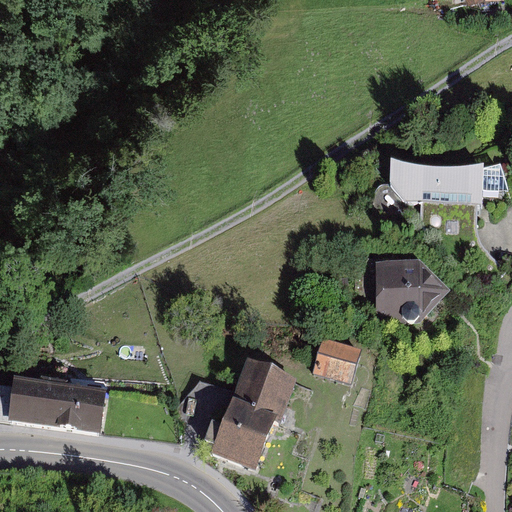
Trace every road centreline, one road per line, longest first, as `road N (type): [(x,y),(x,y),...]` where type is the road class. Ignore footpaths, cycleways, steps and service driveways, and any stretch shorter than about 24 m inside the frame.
road 1 (track): [(0,354),(60,310),(266,203),(511,41)]
road 2 (tertiary): [(0,450),(163,473),(221,511)]
road 3 (residential): [(511,377),(503,511)]
